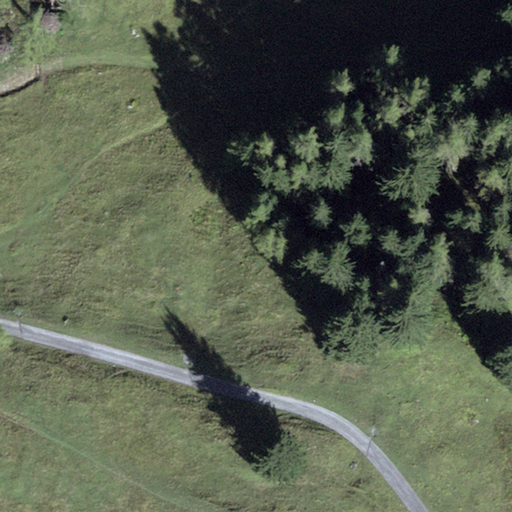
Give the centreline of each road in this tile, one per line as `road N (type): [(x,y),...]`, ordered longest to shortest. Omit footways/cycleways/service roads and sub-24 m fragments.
road 1 (track): [(0,85),(65,62),(313,64),(449,32),(503,0)]
road 2 (track): [(0,325),(313,410),(379,459),(417,511)]
